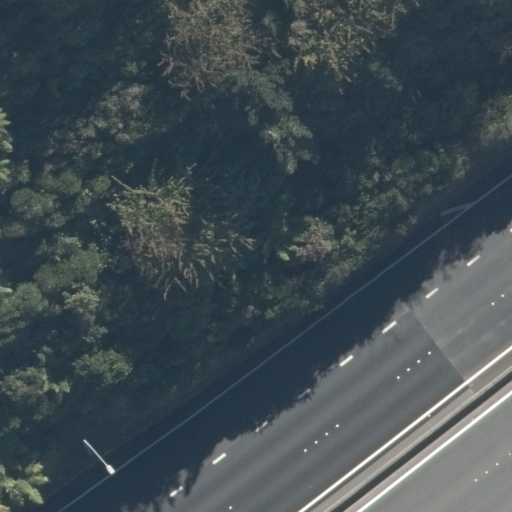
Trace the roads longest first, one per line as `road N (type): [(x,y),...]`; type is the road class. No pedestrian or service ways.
road 1 (trunk): [(123,511),(511,240)]
road 2 (trunk): [(209,511),(511,268)]
